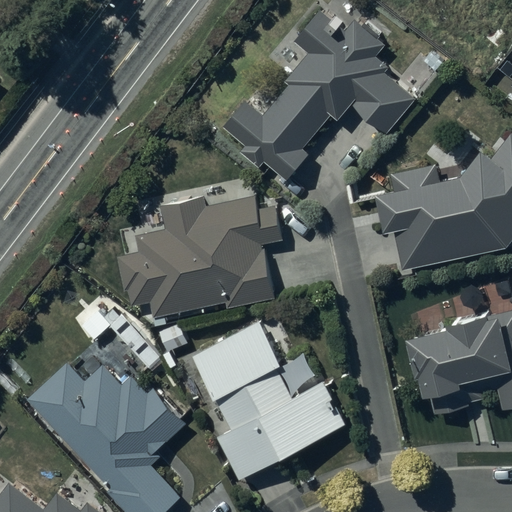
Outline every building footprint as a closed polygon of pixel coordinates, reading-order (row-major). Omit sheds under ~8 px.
[(293,75),(300,81),(272,113),(253,96),(230,123),(254,144),(250,148),(271,166),(277,159),(294,174),(320,144),(315,140),(341,111),(350,119),(363,104),(393,130),(425,94),(389,62),(397,53),(389,47),(396,39),(365,12),(352,27),(327,5),(301,34),(317,48),(293,75)] [(398,229),(403,228),(412,267),(511,245),(511,134),(486,170),(447,178),(444,166),(400,175),(402,185),(389,188),(398,229)] [(156,296),(159,313),(236,299),(236,303),(280,295),(270,239),(294,234),(288,201),(274,204),(271,189),(221,199),(219,193),(169,202),(174,225),(147,230),(150,247),(128,252),(137,300),(156,296)] [(511,308),(463,322),(420,333),(441,411),(488,399),(486,391),(505,386),(510,403),(511,401),(511,308)] [(269,318),(201,351),(238,426),(225,433),(246,477),(359,422),(335,374),(299,392),(285,365),(291,362),(269,318)] [(77,356),(34,395),(116,487),(114,489),(134,511),(169,511),(187,497),(151,456),(191,420),(163,388),(156,395),(138,374),(127,384),(110,365),(96,378),(77,356)] [(0,500),(0,511),(112,511),(96,499),(91,506),(69,488),(54,507),(18,480),(2,501),(0,500)]
